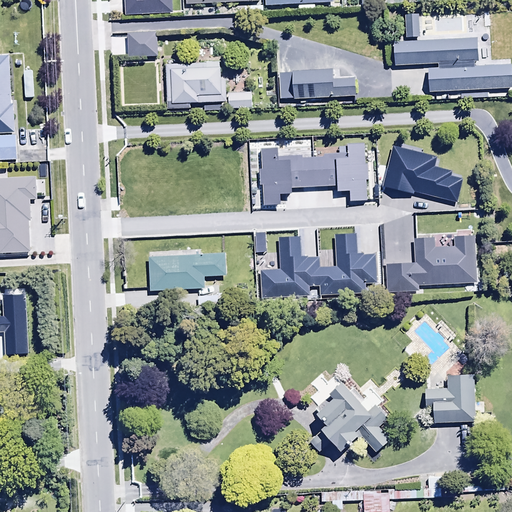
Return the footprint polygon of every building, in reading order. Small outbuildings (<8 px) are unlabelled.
[(123,0),(125,15),(172,14),(171,0),(123,0)] [(417,17),(404,17),(405,39),(418,39),(417,17)] [(475,40),(393,43),(394,67),(436,66),(437,71),(427,72),(428,94),(511,91),(510,67),(473,68),(473,63),(476,63),(475,40)] [(9,56),(0,56),(0,161),(19,161),(19,152),(27,152),(27,131),(16,131),(15,101),(10,101),(9,56)] [(219,64),(165,66),(167,104),(226,102),(225,75),(219,75),(219,64)] [(279,72),(280,99),(355,95),(354,78),(333,79),(333,69),(279,72)] [(250,93),(228,94),(228,111),(250,110),(250,93)] [(279,147),(260,148),(261,183),(264,183),(265,204),(279,203),(279,193),(291,193),(290,186),(338,185),(338,191),(350,190),(350,200),(366,199),(364,143),(347,144),(347,152),(322,153),(322,155),(303,156),(303,154),(279,155),(279,147)] [(393,145),(383,187),(414,194),(415,191),(458,202),(464,178),(451,175),(452,170),(434,166),(437,156),(393,145)] [(36,199),(35,178),(0,179),(0,254),(29,253),(27,222),(31,222),(30,199),(36,199)] [(266,232),(255,232),(256,253),(267,252),(266,232)] [(300,237),(279,238),(281,269),(260,270),(262,298),(311,296),(310,286),(320,286),(320,295),(367,293),(366,283),(377,283),(376,254),(364,254),(364,252),(358,253),(357,233),(335,234),(336,266),(320,267),(320,257),(308,257),(308,256),(301,256),(300,237)] [(416,263),(386,264),(388,292),(420,291),(420,285),(477,282),(475,235),(454,236),(455,246),(435,247),(435,237),(415,238),(416,263)] [(204,276),(226,275),(225,252),(148,257),(150,292),(205,289),(204,276)] [(475,423),(473,376),(447,378),(448,389),(424,391),(425,408),(432,407),(433,425),(475,423)] [(325,425),(320,430),(341,452),(359,436),(376,454),(390,441),(378,428),(389,418),(376,404),(368,412),(341,384),(329,395),(333,399),(316,415),(325,425)] [(388,491),(388,500),(457,498),(456,477),(427,478),(428,490),(388,491)] [(362,502),(362,492),(362,488),(320,489),(320,503),(362,502)] [(362,492),(362,502),(362,511),(388,511),(388,500),(388,491),(362,492)]
